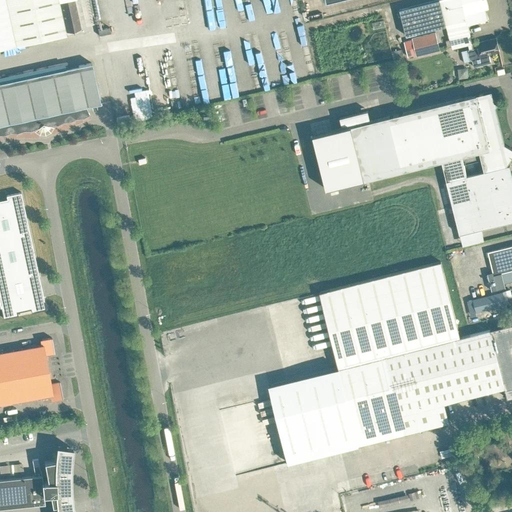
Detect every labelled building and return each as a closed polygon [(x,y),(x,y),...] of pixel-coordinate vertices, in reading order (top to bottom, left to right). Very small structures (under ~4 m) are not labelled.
[(0,0),(0,48),(15,45),(65,34),(57,0),(0,0)] [(67,32),(81,29),(74,0),(62,0),(60,0),(67,32)] [(450,39),(470,34),(467,24),(487,19),(481,0),(434,0),(399,9),(406,35),(446,25),(450,39)] [(416,54),(416,56),(440,50),(435,32),(412,38),(412,39),(404,41),(408,56),(416,54)] [(496,37),(468,44),(469,48),(467,51),(469,58),(472,59),(473,64),(475,64),(475,66),(489,62),(488,60),(490,60),(489,53),(499,51),(496,37)] [(30,130),(42,125),(56,125),(62,122),(69,121),(75,118),(82,117),(89,114),(85,105),(99,102),(91,62),(0,81),(0,134),(3,134),(9,132),(16,132),(23,130),(30,130)] [(511,148),(504,143),(495,107),(497,103),(494,101),(491,91),(312,136),(326,189),(441,160),(459,233),(511,220),(511,175),(509,164),(507,164),(511,155),(511,148)] [(45,308),(20,191),(5,194),(6,198),(0,199),(0,306),(0,307),(2,317),(17,314),(16,311),(30,308),(30,311),(45,308)] [(191,303),(356,261),(345,218),(180,260),(191,303)] [(511,244),(487,251),(492,271),(487,272),(491,290),(505,286),(504,282),(511,280),(511,244)] [(440,261),(319,291),(338,367),(268,384),(287,462),(448,421),(444,402),(504,387),(507,397),(511,396),(511,322),(459,336),(440,261)] [(475,311),(505,304),(502,291),(472,298),(475,311)] [(49,383),(44,354),(54,353),(51,337),(40,339),(41,344),(0,351),(0,402),(51,394),(51,399),(62,397),(59,381),(49,383)] [(498,442),(494,437),(488,441),(491,447),(494,445),(493,444),(495,443),(496,444),(498,442)] [(70,463),(72,447),(56,445),(55,455),(54,461),(44,461),(46,480),(41,480),(40,474),(0,478),(0,504),(43,500),(42,494),(49,493),(51,504),(56,503),(57,511),(73,511),(73,509),(71,494),(70,478),(70,463)]
